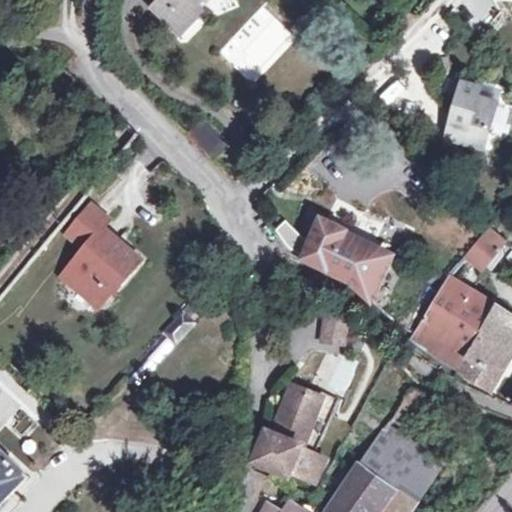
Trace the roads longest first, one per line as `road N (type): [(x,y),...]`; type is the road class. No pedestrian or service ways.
road 1 (residential): [(233,208),(264,292),(242,511)]
road 2 (residential): [(233,208),(438,0)]
road 3 (residential): [(95,0),(98,74),(233,208)]
